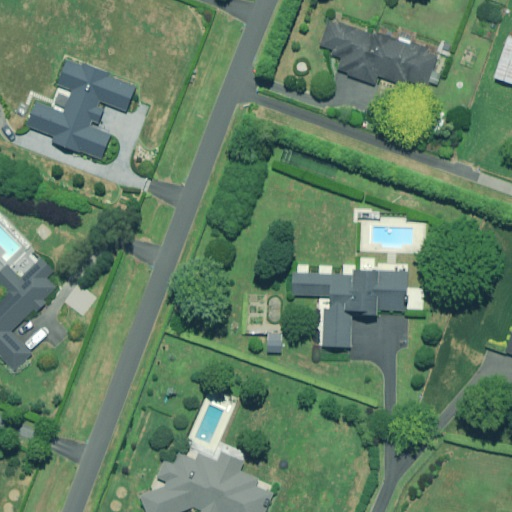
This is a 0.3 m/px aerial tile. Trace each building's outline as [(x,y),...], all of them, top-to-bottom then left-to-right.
[(433,75),(439,55),(374,33),(373,36),(330,22),(322,47),(334,51),(333,56),(343,60),(338,74),(377,86),(379,78),(407,87),(408,82),(428,89),(430,84),(440,87),(443,79),(433,75)] [(511,39),(510,39),(497,79),(511,84),(511,39)] [(101,103),(108,106),(128,114),(138,88),(70,60),(57,94),(72,100),(66,115),(43,105),(39,103),(29,128),(54,138),(53,142),(103,163),(114,137),(91,128),(94,121),(101,124),(106,111),(99,108),(101,103)] [(446,122),(438,118),(432,132),(440,136),(446,122)] [(410,313),(426,314),(427,289),(411,289),(412,274),(412,266),(378,265),(378,259),(359,258),(358,264),(358,267),(293,265),(292,296),(326,298),(324,347),(355,349),(356,320),(380,321),(380,312),(410,313)] [(56,271),(44,259),(22,279),(9,266),(0,274),(0,284),(9,294),(0,301),(0,357),(16,373),(34,356),(12,333),(38,308),(41,311),(47,305),(44,302),(58,289),(47,279),(56,271)] [(265,511),(273,494),(256,488),(259,480),(241,473),(245,462),(223,453),(219,463),(200,455),(197,462),(180,456),(176,465),(167,462),(160,479),(169,483),(164,489),(143,497),(148,511),(187,511),(194,510),(199,511),(265,511)]
